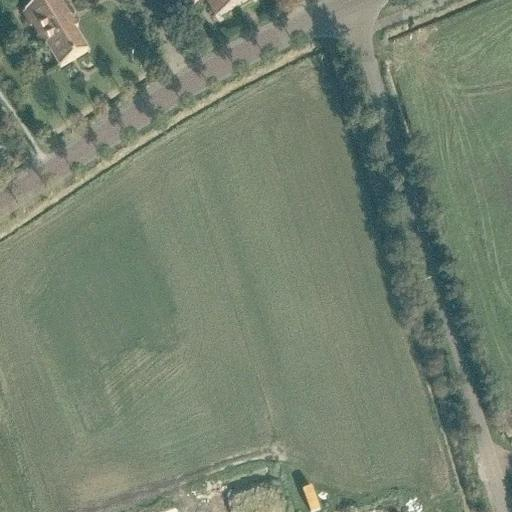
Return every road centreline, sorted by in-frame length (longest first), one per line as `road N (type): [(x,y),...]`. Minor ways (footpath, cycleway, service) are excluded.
road 1 (unclassified): [(505,511),(349,6)]
road 2 (tertiary): [(0,206),(192,85),(349,6)]
